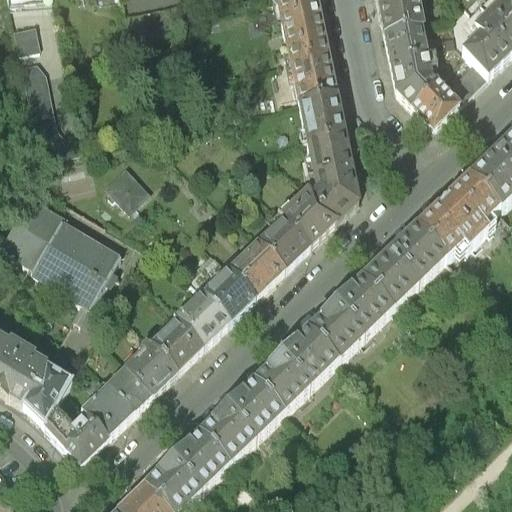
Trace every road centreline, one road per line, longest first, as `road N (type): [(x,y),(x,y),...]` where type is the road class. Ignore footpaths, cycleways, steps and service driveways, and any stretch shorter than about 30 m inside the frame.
road 1 (residential): [(61,511),(89,506),(423,186)]
road 2 (residential): [(423,186),(372,130),(344,0)]
road 3 (residential): [(423,186),(511,102)]
